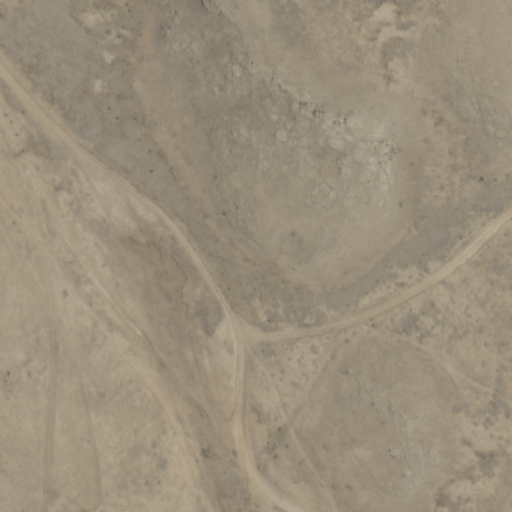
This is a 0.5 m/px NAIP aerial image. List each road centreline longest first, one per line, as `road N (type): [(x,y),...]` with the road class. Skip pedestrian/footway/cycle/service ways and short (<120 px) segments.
road 1 (track): [(288,511),(252,479),(242,454),(238,346),(208,277),(156,214),(0,63)]
road 2 (track): [(511,208),(463,257),(373,318),(238,346)]
